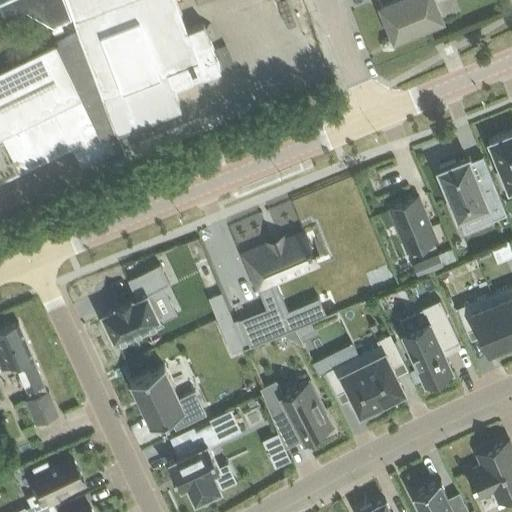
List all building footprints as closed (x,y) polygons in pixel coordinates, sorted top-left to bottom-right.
[(53,21),(71,13),(65,0),(0,0),(0,2),(3,9),(12,12),(27,6),(53,21)] [(187,27),(176,0),(67,0),(79,31),(115,126),(117,131),(180,107),(172,85),(221,67),(203,21),(187,27)] [(391,0),(381,4),(394,36),(430,21),(443,16),(437,0),(391,0)] [(115,126),(79,31),(56,42),(0,68),(0,180),(72,145),(75,151),(103,138),(100,133),(115,126)] [(511,128),(489,138),(509,186),(511,184),(511,128)] [(440,173),(437,174),(443,189),(446,187),(458,216),(487,203),(493,217),(506,212),(500,198),(490,173),(477,178),(469,159),(468,156),(455,161),(454,158),(439,164),(440,167),(438,168),(440,173)] [(418,194),(390,206),(407,249),(436,237),(418,194)] [(339,247),(345,261),(378,248),(361,204),(341,212),(353,241),(339,247)] [(266,305),(238,317),(249,343),(250,344),(290,327),(290,326),(269,277),(313,259),(309,248),(311,247),(304,230),(283,238),(282,235),(279,236),(280,240),(273,243),(272,239),(242,252),(256,286),(257,286),(266,305)] [(361,266),(379,259),(376,250),(357,257),(361,266)] [(428,256),(413,262),(418,274),(430,269),(442,263),(437,252),(428,256)] [(186,271),(205,318),(233,307),(214,259),(186,271)] [(116,305),(102,312),(107,321),(104,323),(112,340),(115,338),(116,342),(160,321),(147,293),(169,282),(159,262),(127,277),(136,296),(132,298),(131,296),(116,304),(116,305)] [(511,282),(492,291),(511,338),(511,282)] [(459,305),(468,328),(478,324),(489,349),(495,347),(496,350),(510,344),(509,341),(511,339),(511,338),(492,291),(459,305)] [(402,335),(409,351),(411,350),(424,379),(431,376),(432,379),(446,372),(445,369),(452,366),(443,348),(459,341),(439,298),(422,306),(428,320),(403,332),(404,334),(402,335)] [(312,319),(301,324),(308,336),(318,331),(312,319)] [(35,421),(56,412),(18,321),(0,327),(0,364),(1,367),(14,361),(28,395),(24,396),(35,421)] [(378,342),(358,352),(382,399),(402,390),(403,389),(391,365),(402,359),(389,331),(376,338),(378,342)] [(331,366),(325,369),(329,376),(336,392),(337,392),(348,386),(352,395),(360,411),(362,410),(362,409),(366,407),(367,410),(381,403),(380,401),(382,399),(358,352),(354,345),(352,340),(325,354),(331,366)] [(163,363),(130,379),(151,422),(169,414),(175,427),(206,412),(194,388),(179,395),(163,363)] [(276,379),(260,386),(276,426),(293,417),(305,439),(310,436),(312,440),(323,434),(322,430),(332,425),(308,379),(282,392),(276,379)] [(179,454),(168,459),(180,485),(187,482),(195,499),(201,496),(202,499),(215,492),(214,490),(221,487),(220,486),(213,470),(219,467),(218,465),(208,443),(240,428),(230,407),(170,435),(179,454)] [(467,469),(478,493),(493,487),(498,498),(511,491),(511,445),(508,438),(487,447),(488,448),(489,448),(492,454),(484,458),(481,450),(477,452),(482,462),(467,469)] [(30,504),(25,506),(28,511),(44,511),(56,507),(51,496),(84,480),(72,456),(50,466),(47,458),(32,466),(35,473),(31,475),(38,490),(26,495),(30,504)] [(469,511),(464,500),(452,505),(439,479),(441,478),(440,477),(411,492),(412,493),(413,492),(423,511),(469,511)] [(360,510),(357,511),(391,511),(384,497),(372,504),(371,502),(359,508),(360,510)]
